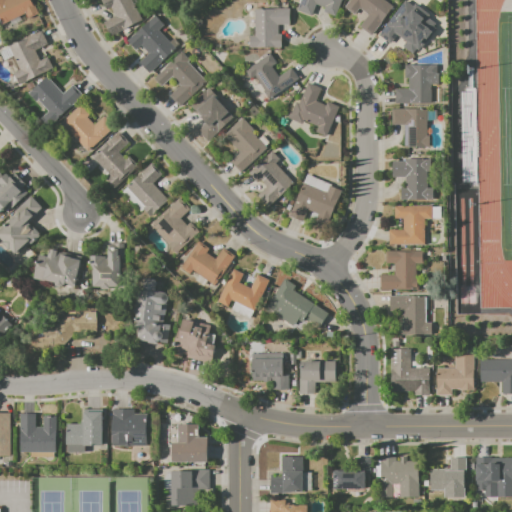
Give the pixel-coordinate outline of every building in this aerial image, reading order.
[(5,27),(0,16),(0,0),(34,0),(42,15),(32,20),(29,15),(5,27)] [(114,38),(107,24),(118,18),(114,9),(110,11),(104,0),(134,0),(145,22),(114,38)] [(319,6),(315,17),(300,12),(304,0),(344,0),(338,18),(327,13),(328,10),(319,6)] [(354,0),(384,0),(396,9),(374,37),(363,28),(372,17),(362,10),(357,17),(348,9),(354,0)] [(404,8),(424,24),(429,18),(439,25),(416,56),(406,49),(412,41),(402,34),(394,46),(382,37),(404,8)] [(285,49),(253,49),(253,38),(258,38),(258,11),(277,11),(277,10),(293,10),(293,26),(281,26),(281,36),(285,36),(285,49)] [(179,51),(152,75),(143,64),(152,56),(144,47),(139,51),(131,42),(158,17),(167,27),(162,32),(179,51)] [(23,87),(17,75),(24,72),(13,49),(45,33),(52,47),(39,53),(44,63),(51,60),(57,71),(23,87)] [(209,83),(183,108),(173,97),(183,87),(175,79),(165,88),(157,80),(169,70),(168,69),(185,54),(193,62),(191,64),(209,83)] [(302,81),(272,101),(271,100),(267,94),(266,93),(268,92),(259,78),(254,81),(248,73),(274,56),(279,63),(274,66),(282,78),(295,70),(302,81)] [(440,67),(440,75),(442,75),(442,86),(435,86),(435,105),(399,105),(398,91),(412,91),(412,80),(408,80),(408,67),(440,67)] [(60,122),(41,102),(39,104),(32,95),(50,78),(66,96),(76,87),(86,97),(60,121),(60,122)] [(321,128),(307,122),(305,126),(291,120),(293,114),(294,115),(299,104),(302,105),(311,84),(325,90),(319,103),(329,107),(331,103),(343,109),(329,138),(319,134),(321,128)] [(211,143),(200,132),(209,123),(194,107),(213,90),(220,98),(218,100),(236,119),(211,143)] [(94,153),(75,134),(71,137),(64,129),(87,107),(96,117),(93,119),(101,127),(110,118),(120,129),(94,153)] [(430,111),(430,138),(433,138),(433,149),(408,149),(408,126),(395,127),(395,111),(430,111)] [(270,149),(244,174),(233,163),(243,154),(227,137),(246,119),(257,131),(255,133),(270,149)] [(133,160),(142,169),(118,191),(110,183),(114,179),(96,159),(123,135),(133,145),(122,155),(129,163),(133,160)] [(297,185),(271,209),(261,197),(270,189),(264,182),(261,184),(252,175),(275,153),(283,161),(278,165),(297,185)] [(436,190),(436,202),(404,202),(404,190),(409,189),(409,179),(395,179),(395,164),(408,163),(408,161),(434,160),(434,173),(430,173),(430,190),(436,190)] [(129,189),(155,165),(165,176),(156,185),(171,202),(154,218),(146,210),(148,208),(129,189)] [(31,195),(13,212),(10,208),(0,217),(0,173),(1,173),(7,179),(10,175),(14,178),(18,175),(29,186),(26,189),(31,195)] [(311,212),(306,223),(293,218),(307,185),(330,195),(333,188),(345,193),(330,227),(319,222),(322,216),(311,212)] [(22,217),(19,214),(36,199),(47,210),(41,215),(42,216),(33,225),(38,230),(39,230),(45,236),(44,237),(45,238),(36,247),(35,245),(21,258),(19,255),(20,255),(16,250),(13,253),(7,246),(9,244),(2,236),(22,217)] [(180,255),(173,247),(155,227),(184,200),(195,212),(185,221),(191,228),(195,224),(204,235),(183,254),(182,253),(180,255)] [(444,209),(444,221),(428,221),(428,246),(392,247),(392,232),(406,232),(406,220),(397,220),(397,208),(435,208),(435,209),(444,209)] [(219,288),(196,273),(194,277),(184,270),(203,244),(214,251),(211,255),(220,261),(227,250),(239,258),(219,288)] [(95,288),(94,271),(93,271),(93,258),(105,257),(105,258),(111,258),(111,246),(118,246),(118,245),(127,245),(127,261),(124,261),(124,288),(113,288),(114,291),(104,291),(104,288),(95,288)] [(37,281),(42,256),(51,258),(52,251),(61,253),(61,254),(65,255),(65,254),(84,258),(78,290),(59,286),(59,284),(47,282),(46,283),(37,281)] [(427,253),(427,266),(419,266),(419,282),(421,281),(421,291),(383,292),(383,277),(398,277),(398,266),(389,266),(388,253),(427,253)] [(220,303),(237,271),(247,276),(243,284),(254,290),(261,276),(272,282),(257,313),(234,302),(231,309),(220,303)] [(171,345),(141,341),(142,329),(138,329),(140,316),(138,315),(138,314),(137,313),(138,305),(139,306),(140,299),(141,299),(142,293),(143,293),(144,292),(147,292),(149,280),(161,282),(158,293),(167,294),(170,295),(171,298),(172,300),(171,303),(169,305),(166,325),(174,326),(171,345)] [(296,328),(277,315),(276,317),(267,312),(288,281),(299,288),(296,292),(332,316),(323,329),(308,320),(306,324),(302,321),(299,326),(298,325),(296,328)] [(434,325),(434,337),(402,337),(402,324),(406,324),(406,313),(392,313),(392,298),(428,298),(428,325),(434,325)] [(99,313),(100,334),(80,334),(66,349),(36,350),(35,331),(57,330),(73,313),(99,313)] [(0,317),(2,320),(5,317),(15,327),(4,338),(5,339),(0,344),(0,317)] [(185,357),(188,341),(191,342),(196,324),(203,325),(206,324),(211,326),(212,327),(223,330),(220,347),(228,350),(224,368),(199,362),(200,359),(196,358),(194,359),(185,357)] [(432,370),(433,397),(418,397),(418,393),(394,394),(394,351),(413,351),(413,370),(432,370)] [(292,391),(276,391),(276,383),(275,383),(275,384),(267,384),(267,383),(255,383),(255,355),(286,355),(286,376),(292,376),(292,391)] [(477,357),(477,393),(463,393),(463,391),(455,391),(455,397),(440,397),(439,371),(458,370),(458,357),(477,357)] [(511,359),(511,394),(502,395),(502,382),(479,383),(479,360),(511,359)] [(319,396),(303,396),(303,381),(304,381),(304,363),(321,364),(321,363),(338,363),(338,384),(319,384),(319,396)] [(70,446),(70,437),(71,437),(71,426),(84,426),(84,411),(105,411),(105,447),(88,447),(88,454),(71,454),(71,446),(70,446)] [(116,448),(116,411),(138,411),(138,415),(150,415),(150,448),(116,448)] [(14,458),(0,458),(0,415),(14,415),(14,458)] [(59,454),(57,454),(57,459),(34,459),(34,454),(24,454),(24,416),(39,415),(39,429),(47,429),(47,418),(59,418),(59,454)] [(176,464),(176,444),(181,444),(181,426),(202,426),(202,439),(211,439),(211,464),(176,464)] [(511,458),(511,498),(483,498),(483,490),(475,490),(475,457),(490,457),(490,458),(511,458)] [(274,493),(274,476),(278,476),(278,479),(285,479),(285,459),(306,459),(306,474),(315,474),(315,493),(274,493)] [(422,463),(423,499),(403,500),(403,486),(396,486),(396,499),(384,499),(384,479),(379,479),(379,463),(384,463),(384,460),(399,460),(399,464),(404,464),(404,459),(410,459),(410,463),(422,463)] [(374,460),(374,475),(368,475),(368,491),(337,491),(337,473),(361,473),(361,460),(374,460)] [(469,460),(469,475),(468,475),(468,499),(448,499),(448,492),(433,493),(433,472),(453,471),(453,460),(469,460)] [(174,507),(175,473),(194,474),(195,472),(212,472),(212,491),(202,491),(201,508),(175,507),(174,507)] [(273,511),(273,502),(289,502),(289,508),(311,507),(311,511),(273,511)]
